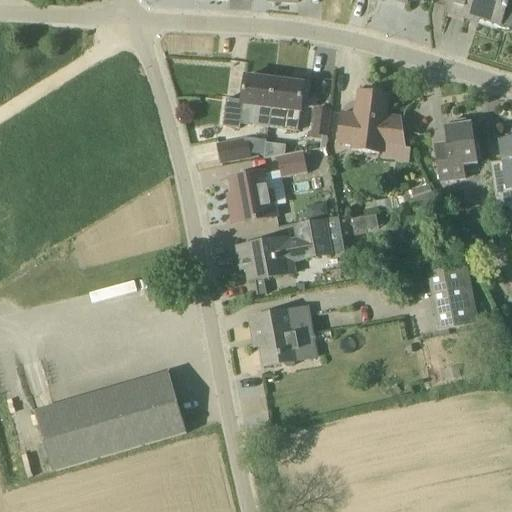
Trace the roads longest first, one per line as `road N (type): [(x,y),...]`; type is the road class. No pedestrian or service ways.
road 1 (residential): [(249,511),(189,218),(134,23)]
road 2 (residential): [(134,23),(351,41),(511,88)]
road 3 (track): [(0,117),(119,42),(134,23)]
road 4 (unclassified): [(134,23),(0,17)]
